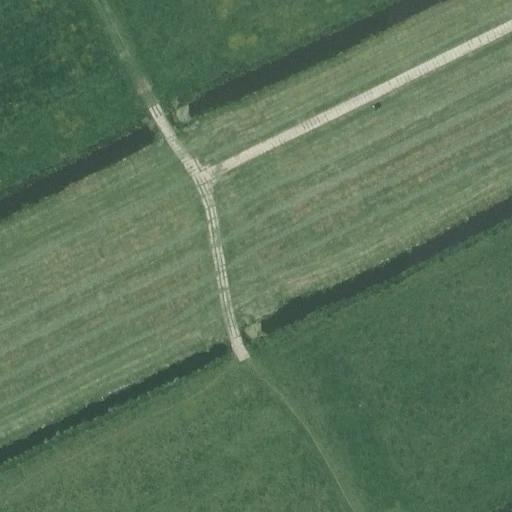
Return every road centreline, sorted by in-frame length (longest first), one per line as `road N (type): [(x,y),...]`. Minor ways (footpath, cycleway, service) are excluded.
road 1 (track): [(511,26),(202,178)]
road 2 (track): [(242,354),(227,318),(202,178),(154,107)]
